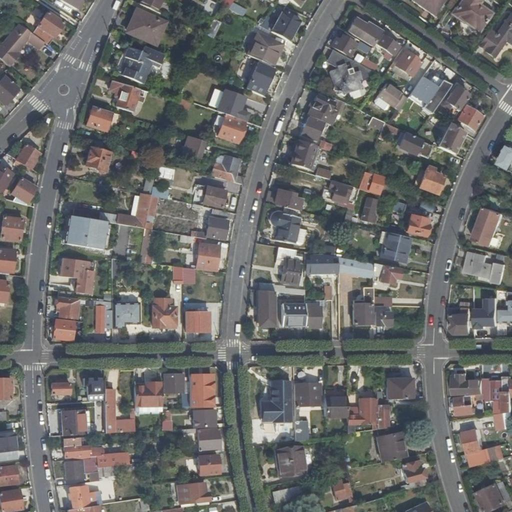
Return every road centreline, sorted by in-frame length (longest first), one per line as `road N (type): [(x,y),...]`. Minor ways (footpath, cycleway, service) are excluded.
road 1 (residential): [(338,0),(297,72),(247,215),(233,354)]
road 2 (residential): [(33,356),(46,201),(66,108),(62,88)]
road 3 (residential): [(432,350),(441,276),(475,162),(511,100)]
road 4 (residential): [(233,354),(33,356)]
road 5 (residential): [(432,350),(233,354)]
road 6 (residential): [(370,0),(511,97)]
road 7 (residential): [(462,511),(442,451),(432,350)]
road 8 (residential): [(233,354),(255,511)]
road 9 (residential): [(48,511),(33,356)]
